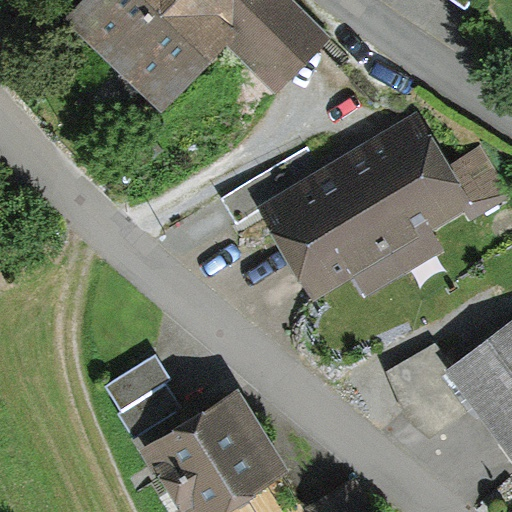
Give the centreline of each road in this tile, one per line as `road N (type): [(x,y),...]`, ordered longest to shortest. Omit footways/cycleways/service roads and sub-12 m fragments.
road 1 (residential): [(0,116),(223,333),(431,511)]
road 2 (residential): [(330,0),(511,113)]
